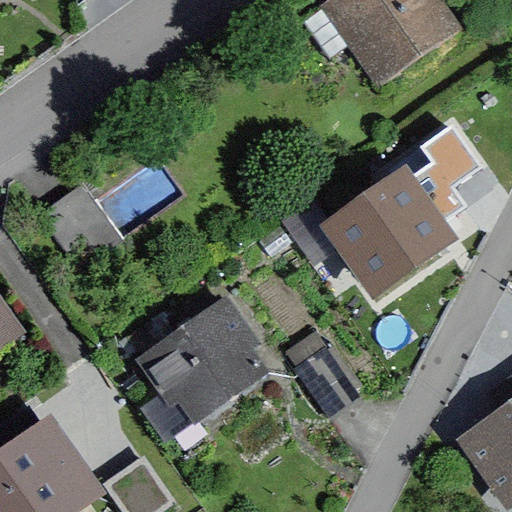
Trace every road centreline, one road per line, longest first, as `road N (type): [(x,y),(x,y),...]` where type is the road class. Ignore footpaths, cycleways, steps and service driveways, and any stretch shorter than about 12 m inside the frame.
road 1 (residential): [(511,240),(370,511)]
road 2 (residential): [(185,0),(0,132)]
